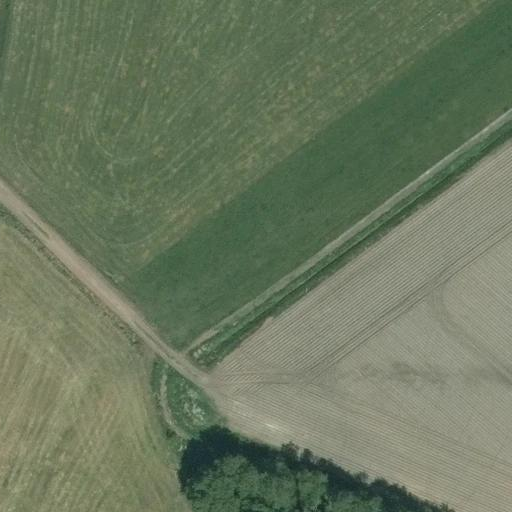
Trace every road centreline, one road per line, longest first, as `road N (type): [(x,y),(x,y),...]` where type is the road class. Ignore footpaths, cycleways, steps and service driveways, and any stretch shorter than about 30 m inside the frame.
road 1 (track): [(0,190),(172,357)]
road 2 (track): [(153,339),(141,383),(144,408),(193,494)]
